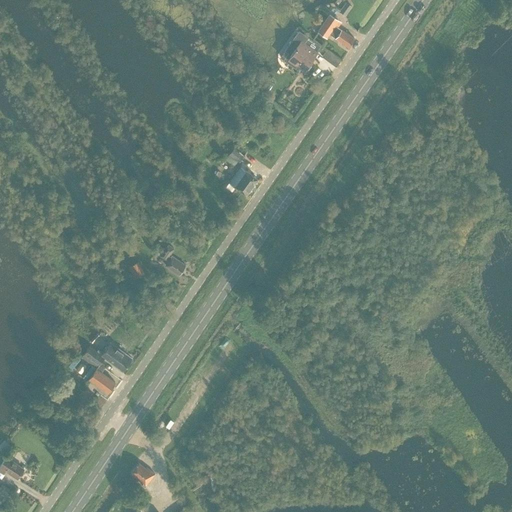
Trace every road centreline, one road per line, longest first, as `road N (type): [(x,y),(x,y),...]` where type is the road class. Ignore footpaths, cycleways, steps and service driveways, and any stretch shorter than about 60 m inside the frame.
road 1 (unclassified): [(43,511),(394,0)]
road 2 (primary): [(72,511),(422,0)]
